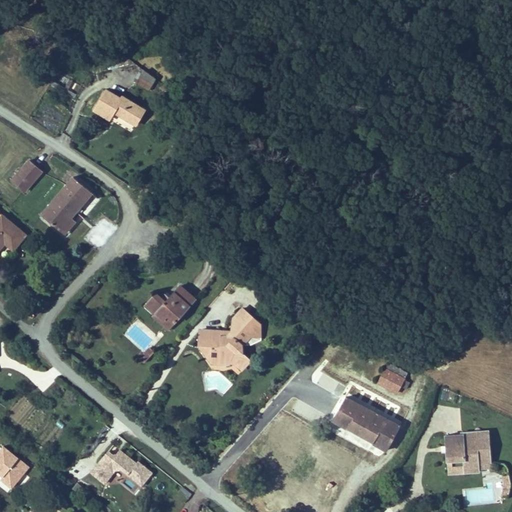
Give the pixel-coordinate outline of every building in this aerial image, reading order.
[(149,91),(157,80),(144,70),(135,81),(149,91)] [(134,134),(112,120),(110,124),(94,115),(82,136),(98,145),(104,137),(125,149),(134,134)] [(25,194),(43,171),(27,159),(9,182),(25,194)] [(39,214),(59,230),(70,217),(81,204),(91,192),(71,175),(39,214)] [(20,244),(27,235),(1,213),(0,214),(0,250),(4,245),(13,252),(20,244)] [(70,217),(59,230),(65,236),(76,222),(70,217)] [(95,247),(109,229),(99,221),(85,238),(95,247)] [(189,310),(172,297),(162,310),(159,314),(155,311),(148,305),(138,318),(148,327),(150,325),(157,330),(160,326),(170,334),(189,310)] [(255,333),(235,317),(226,328),(232,332),(226,340),(221,347),(214,347),(214,340),(194,340),(193,357),(206,357),(206,374),(218,374),(225,370),(232,371),(237,375),(244,364),(238,360),(234,353),(243,343),(248,343),(248,338),(254,338),(255,333)] [(150,325),(148,327),(146,329),(163,343),(170,334),(160,326),(157,330),(150,325)] [(206,357),(193,357),(206,374),(206,357)] [(144,367),(147,362),(143,358),(139,363),(144,367)] [(138,374),(144,367),(139,363),(137,365),(135,363),(131,368),(138,374)] [(244,364),(237,375),(240,378),(248,367),(244,364)] [(382,380),(374,395),(395,405),(397,402),(404,405),(409,395),(402,392),(405,384),(390,376),(387,382),(382,380)] [(385,461),(397,439),(391,435),(364,420),(346,411),(334,432),(370,452),(385,461)] [(364,420),(391,435),(395,429),(368,414),(364,420)] [(482,471),(479,438),(453,441),(453,442),(435,444),(438,472),(443,472),(443,479),(457,478),(457,475),(469,474),(469,472),(482,471)] [(116,455),(109,450),(90,474),(107,487),(113,478),(119,483),(125,476),(142,489),(153,474),(121,448),(116,455)] [(483,479),(482,471),(469,472),(469,474),(457,475),(457,478),(443,479),(443,472),(438,472),(439,485),(451,484),(471,482),(470,480),(483,479)] [(496,489),(496,505),(501,505),(504,499),(503,489),(496,489)] [(188,511),(191,511),(194,508),(185,500),(181,506),(188,511)]
